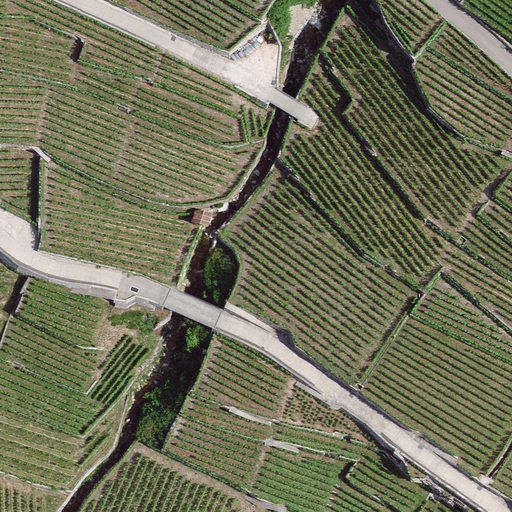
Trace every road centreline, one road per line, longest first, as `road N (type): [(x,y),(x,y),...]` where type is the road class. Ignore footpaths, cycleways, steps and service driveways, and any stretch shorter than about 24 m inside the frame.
road 1 (track): [(501,511),(252,336),(134,285),(37,263),(0,235)]
road 2 (track): [(71,0),(313,125)]
